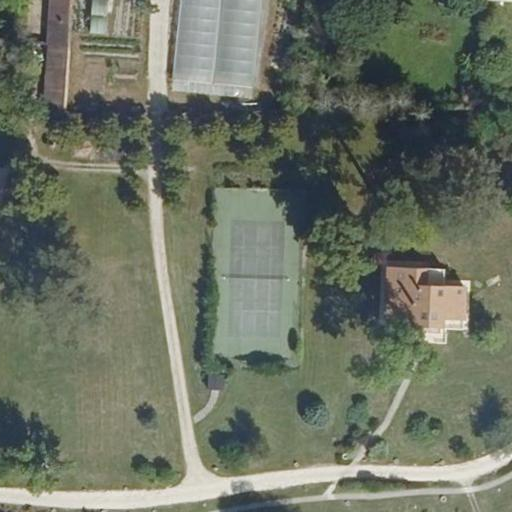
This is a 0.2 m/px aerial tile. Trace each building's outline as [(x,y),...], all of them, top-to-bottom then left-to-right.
[(34,0),(31,54),(53,55),(54,35),(56,0),(34,0)] [(92,0),(90,33),(106,34),(108,0),(92,0)] [(180,0),(176,81),(257,86),(262,0),(180,0)] [(511,0),(455,0),(455,3),(463,4),(511,9),(511,0)] [(54,35),(53,55),(53,60),(114,65),(116,40),(54,35)] [(31,54),(25,124),(48,120),(53,60),(53,55),(31,54)] [(407,292),(407,274),(368,272),(365,323),(394,323),(394,335),(422,335),(422,326),(444,327),(445,293),(425,292),(407,292)] [(425,274),(407,274),(407,292),(425,292),(425,274)] [(394,323),(365,323),(365,332),(394,335),(394,323)] [(443,338),(444,327),(422,326),(422,335),(443,338)]
